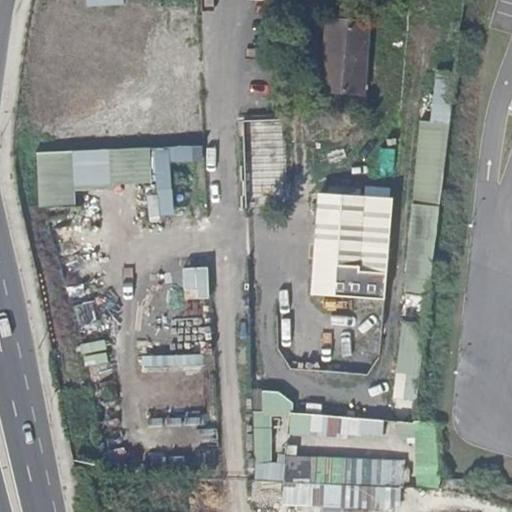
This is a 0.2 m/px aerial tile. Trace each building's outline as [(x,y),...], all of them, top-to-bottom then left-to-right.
[(195,5),(167,5),(168,35),(195,34),(195,5)] [(361,95),(368,23),(331,20),(324,91),(361,95)] [(420,120),(405,290),(431,292),(451,71),(437,69),(432,121),(420,120)] [(285,118),(244,119),(246,203),(287,202),(285,118)] [(77,205),(76,186),(147,183),(148,216),(173,215),(171,162),(204,161),(203,144),(36,150),(38,206),(77,205)] [(361,243),(365,199),(324,195),(315,294),(355,298),(361,243)] [(384,201),(365,199),(361,243),(379,245),(381,229),(384,201)] [(415,399),(420,321),(401,320),(396,398),(415,399)] [(401,507),(402,457),(277,455),(277,434),(383,436),(384,416),(291,414),(292,390),(255,390),(253,478),(284,479),(283,505),(401,507)] [(436,486),(439,466),(417,464),(415,483),(436,486)]
